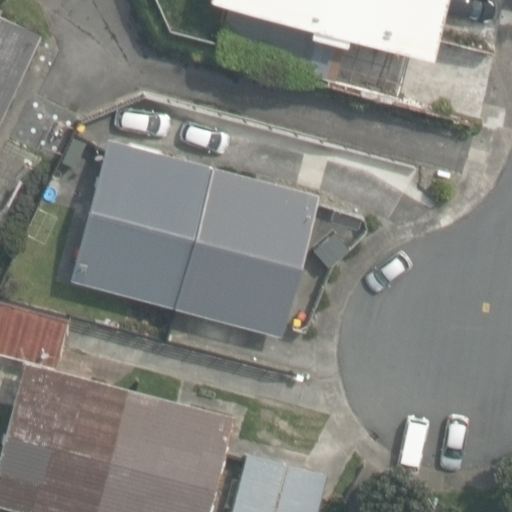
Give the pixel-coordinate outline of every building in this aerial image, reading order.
[(428,54),(442,0),(225,0),(214,43),(333,74),(344,32),(428,54)] [(0,116),(40,32),(0,12),(0,116)] [(72,274),(279,331),(317,192),(109,135),(72,274)] [(0,425),(0,500),(43,511),(205,511),(232,416),(53,367),(65,319),(35,311),(38,302),(0,291),(0,349),(19,355),(0,425)] [(229,511),(317,511),(328,471),(245,450),(229,511)]
